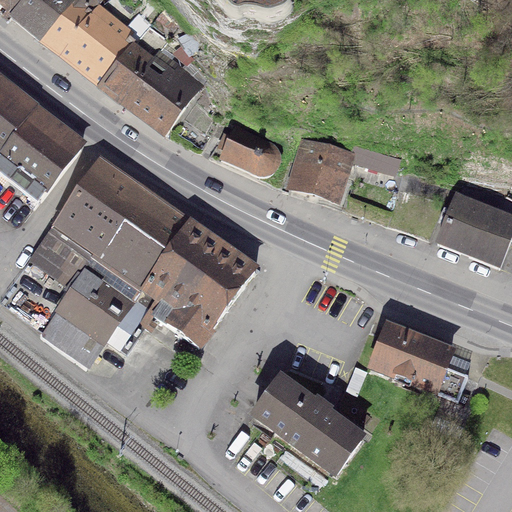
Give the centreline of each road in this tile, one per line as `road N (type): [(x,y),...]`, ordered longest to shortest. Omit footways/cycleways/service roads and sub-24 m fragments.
road 1 (primary): [(511,326),(228,204),(106,130),(0,48)]
road 2 (residential): [(268,511),(202,458),(199,422)]
